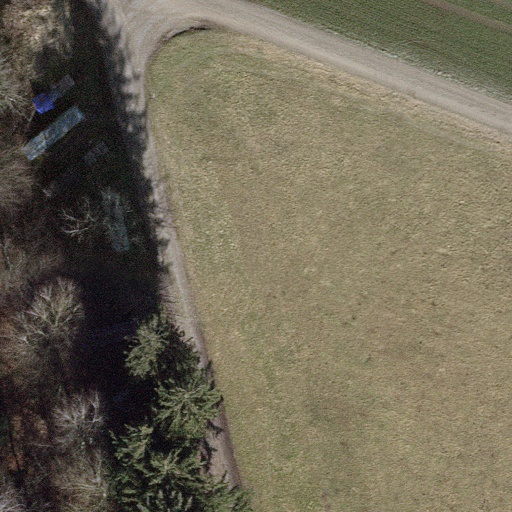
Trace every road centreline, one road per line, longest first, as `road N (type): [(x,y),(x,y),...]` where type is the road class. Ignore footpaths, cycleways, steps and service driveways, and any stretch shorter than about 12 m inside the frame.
road 1 (track): [(226,511),(125,130),(148,0)]
road 2 (track): [(212,0),(511,114)]
